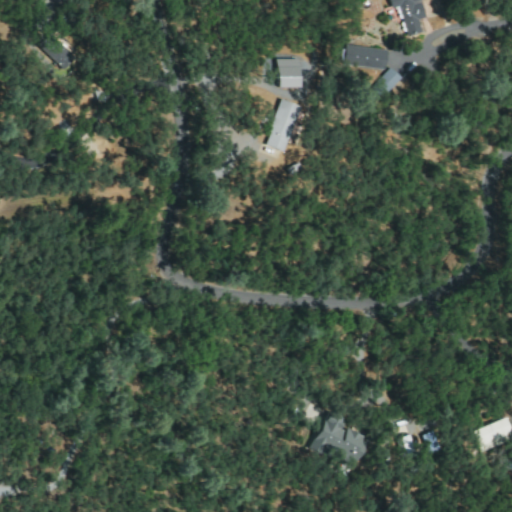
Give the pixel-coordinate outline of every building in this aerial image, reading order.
[(385,0),(388,8),(395,7),(403,36),(418,33),(415,20),(421,18),(416,0),(385,0)] [(39,46),(64,77),(78,66),(53,35),(39,46)] [(383,50),(343,45),(340,64),(381,69),(383,50)] [(275,88),(297,87),(296,59),(274,60),(275,88)] [(380,96),(397,77),(387,68),(369,87),(380,96)] [(257,144),(276,151),(292,105),(273,99),(257,144)] [(363,439),(337,427),(341,419),(324,411),(307,449),(349,469),(363,439)] [(472,428),(478,451),(511,442),(506,420),(472,428)] [(420,435),(428,454),(441,449),(434,429),(420,435)] [(397,437),(402,456),(413,453),(408,435),(397,437)]
